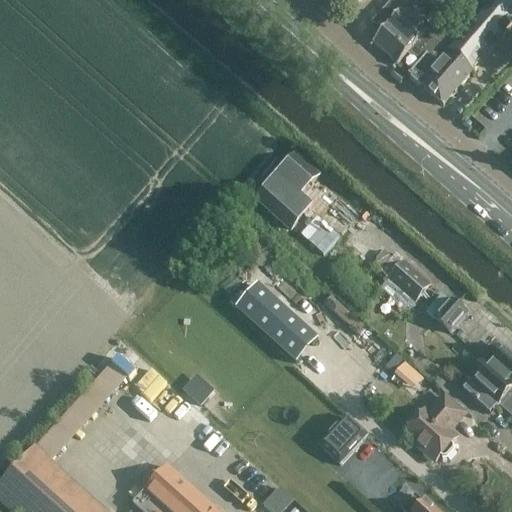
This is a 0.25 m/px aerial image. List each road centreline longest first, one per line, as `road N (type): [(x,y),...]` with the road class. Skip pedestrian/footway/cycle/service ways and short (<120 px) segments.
road 1 (unclassified): [(511,187),(293,0)]
road 2 (unknown): [(236,511),(171,441),(152,427),(131,426),(113,431),(94,460),(100,508)]
road 3 (secondary): [(422,146),(256,0)]
road 4 (secondary): [(422,146),(511,226)]
